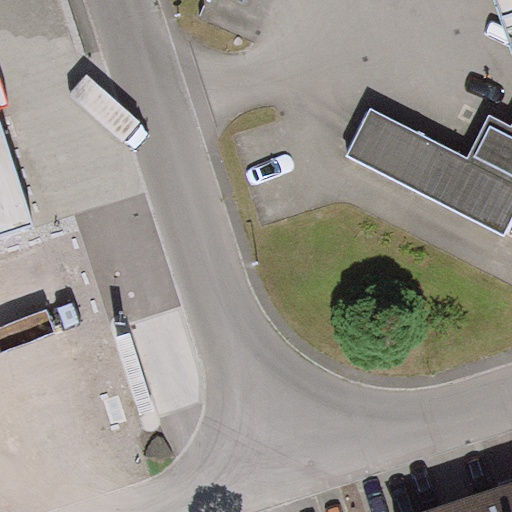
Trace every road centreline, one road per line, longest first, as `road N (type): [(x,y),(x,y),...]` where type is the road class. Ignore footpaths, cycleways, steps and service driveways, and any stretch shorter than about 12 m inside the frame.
road 1 (residential): [(126,0),(285,471)]
road 2 (residential): [(285,471),(511,397)]
road 3 (residential): [(165,511),(285,471)]
